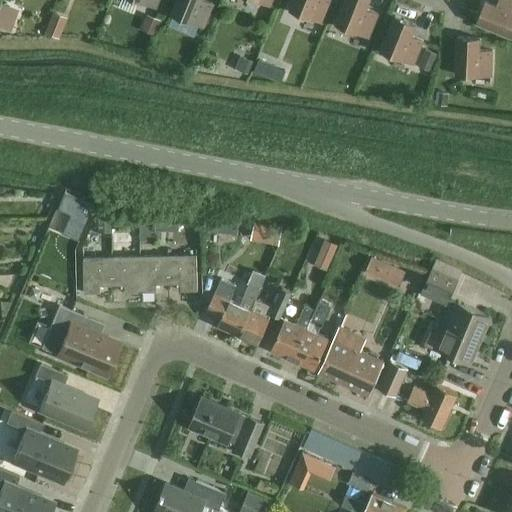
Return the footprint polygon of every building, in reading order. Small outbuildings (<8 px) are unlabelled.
[(64,0),(62,19),(74,20),(76,0),(64,0)] [(205,0),(176,0),(171,14),(204,27),(214,3),(205,0)] [(293,0),(290,9),(322,23),(331,0),(293,0)] [(366,8),(369,0),(345,0),(336,24),(368,37),(378,13),(366,8)] [(511,0),(498,0),(496,6),(485,1),(477,22),(511,36),(511,34),(511,0)] [(2,4),(0,9),(0,27),(11,32),(20,11),(2,4)] [(149,16),(143,30),(154,35),(160,21),(149,16)] [(411,35),(415,24),(395,16),(381,50),(413,64),(423,40),(411,35)] [(49,21),(45,31),(59,37),(63,27),(49,21)] [(479,49),(479,37),(457,36),(456,74),(491,76),(492,50),(479,49)] [(427,51),(420,66),(430,70),(437,55),(427,51)] [(240,56),(235,68),(247,73),(252,61),(240,56)] [(260,58),(255,71),(265,75),(270,62),(260,58)] [(437,92),(436,103),(448,105),(449,93),(437,92)] [(64,192),(58,207),(71,213),(62,233),(77,239),(92,204),(64,192)] [(296,225),(297,212),(277,210),(276,223),(296,225)] [(111,218),(97,219),(98,231),(111,231),(111,218)] [(119,222),(119,232),(128,232),(128,228),(128,222),(119,222)] [(155,222),(155,230),(167,231),(167,223),(155,222)] [(167,223),(167,231),(178,231),(179,224),(167,223)] [(253,223),(250,239),(278,244),(281,229),(253,223)] [(325,239),(314,264),(327,270),(337,244),(325,239)] [(269,250),(259,278),(274,284),(284,256),(269,250)] [(168,255),(169,284),(181,283),(181,291),(198,290),(197,254),(168,255)] [(157,284),(169,284),(168,255),(140,256),(141,291),(157,291),(157,284)] [(101,285),(112,285),(112,256),(84,257),(85,293),(101,292),(101,285)] [(125,292),(141,291),(140,256),(112,256),(112,285),(125,284),(125,292)] [(373,256),(366,270),(382,277),(389,263),(373,256)] [(450,300),(459,281),(432,269),(424,288),(450,300)] [(255,299),(258,292),(259,289),(248,284),(239,304),(229,300),(235,286),(220,279),(206,312),(220,318),(217,325),(239,335),(253,304),(255,299)] [(31,287),(27,298),(36,302),(41,291),(31,287)] [(271,314),(279,318),(290,292),(281,288),(272,307),(255,299),(253,304),(239,335),(258,344),(270,318),(269,318),(271,314)] [(318,333),(325,318),(331,305),(319,300),(315,309),(293,359),(314,369),(328,338),(318,333)] [(470,364),(491,317),(458,303),(442,337),(431,332),(426,344),(470,364)] [(293,359),(315,309),(305,304),(296,324),(285,318),(271,349),(293,359)] [(50,326),(41,347),(57,354),(106,374),(119,343),(82,328),(87,316),(59,305),(50,326)] [(341,326),(321,372),(368,393),(382,360),(359,350),(366,337),(341,326)] [(391,362),(379,388),(395,395),(407,369),(391,362)] [(63,386),(67,375),(39,363),(34,376),(50,382),(39,409),(84,428),(96,400),(63,386)] [(442,426),(456,393),(436,384),(432,394),(414,386),(407,401),(425,409),(421,417),(442,426)] [(249,457),(264,423),(250,418),(248,423),(238,419),(241,414),(202,398),(190,427),(228,443),(229,441),(238,445),(236,451),(249,457)] [(69,464),(75,450),(38,434),(44,421),(13,409),(8,422),(29,430),(17,460),(67,480),(73,466),(69,464)] [(320,433),(311,429),(310,429),(302,447),(312,451),(320,433)] [(312,451),(321,456),(330,437),(320,433),(312,451)] [(321,456),(331,460),(339,442),(330,437),(321,456)] [(331,460),(341,464),(349,446),(339,442),(331,460)] [(341,464),(350,469),(359,450),(349,446),(341,464)] [(368,454),(359,450),(350,469),(360,473),(368,454)] [(378,459),(368,454),(360,473),(369,477),(378,459)] [(369,477),(379,482),(387,463),(378,459),(369,477)] [(270,474),(291,478),(294,467),(273,462),(270,474)] [(397,467),(387,463),(379,482),(389,486),(397,467)] [(0,489),(0,511),(49,511),(53,503),(14,487),(19,476),(0,467),(0,482),(3,483),(0,489)] [(348,483),(367,491),(372,479),(353,471),(348,483)] [(210,511),(212,508),(218,510),(225,493),(195,481),(190,493),(165,483),(153,511),(210,511)] [(260,481),(257,488),(274,496),(278,488),(260,481)] [(249,491),(240,511),(268,511),(273,501),(249,491)] [(403,511),(405,508),(372,493),(368,503),(347,493),(341,504),(359,511),(403,511)]
